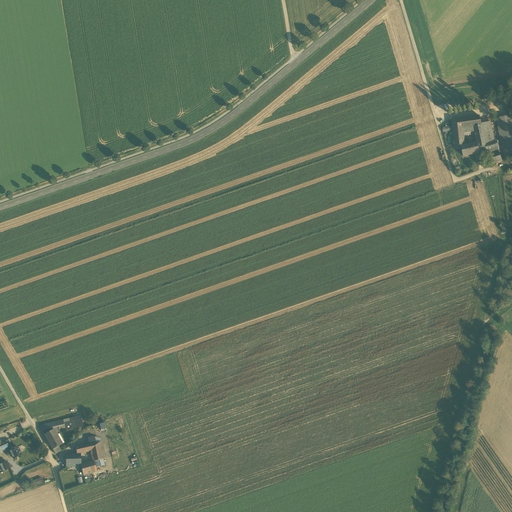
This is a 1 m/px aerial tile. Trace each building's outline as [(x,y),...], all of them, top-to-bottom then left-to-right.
[(464,145),(463,134),(463,129),(482,126),(481,124),(479,116),(452,120),(454,146),(464,145)] [(511,116),(496,120),(503,151),(511,149),(511,116)] [(490,122),(481,124),(482,126),(486,144),(495,142),(490,122)] [(486,144),(482,126),(463,129),(463,134),(474,132),(477,143),(479,153),(487,151),(490,159),(483,162),(484,166),(485,167),(492,164),(502,161),(499,152),(498,147),(497,148),(495,142),(486,144)] [(463,157),(475,154),(473,144),(461,147),(463,157)] [(70,419),(70,422),(72,429),(83,427),(80,416),(70,419)] [(64,424),(63,420),(40,426),(42,430),(64,425),(64,424)] [(65,431),(72,429),(70,422),(64,424),(64,425),(65,431)] [(44,436),(52,450),(53,449),(58,447),(62,444),(54,430),(44,436)] [(87,438),(89,445),(96,443),(94,436),(87,438)] [(91,452),(93,462),(94,461),(94,462),(95,462),(103,459),(105,459),(101,442),(96,443),(89,445),(91,452)] [(82,446),(83,453),(91,452),(89,445),(82,446)] [(10,451),(13,459),(21,455),(18,447),(13,449),(11,446),(8,448),(10,451)] [(66,454),(66,467),(80,466),(80,465),(80,454),(77,454),(77,453),(66,454)] [(105,465),(103,459),(95,462),(96,467),(105,465)] [(0,464),(0,466),(2,472),(10,468),(7,461),(0,464)] [(97,471),(94,462),(94,461),(93,462),(80,465),(80,466),(81,466),(83,475),(97,471)]
